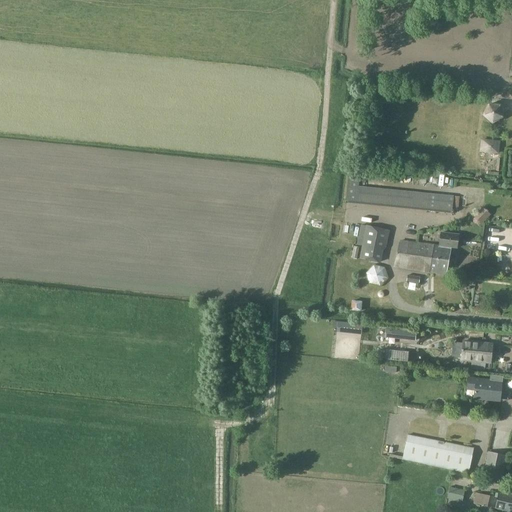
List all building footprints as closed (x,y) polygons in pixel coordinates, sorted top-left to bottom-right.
[(480,140),(479,151),(499,153),(500,141),(480,140)] [(346,203),(451,214),(452,210),(458,211),(459,197),(453,196),(358,187),(360,172),(348,171),(346,203)] [(483,207),(477,213),(485,221),(490,215),(483,207)] [(361,225),(357,245),(362,246),(360,259),(380,263),(383,251),(385,248),(389,230),(361,225)] [(450,248),(455,248),(457,235),(439,233),(438,247),(432,247),(428,272),(447,275),(450,248)] [(395,267),(428,272),(432,247),(432,246),(399,241),(395,267)] [(362,302),(351,301),(351,311),(361,312),(362,302)] [(392,330),(391,338),(415,341),(416,332),(392,330)] [(462,341),(460,361),(490,365),(492,345),(462,341)] [(475,387),(474,397),(499,400),(501,383),(503,384),(504,378),(492,376),(491,382),(477,381),(477,379),(469,378),(468,386),(475,387)] [(438,408),(439,404),(437,402),(433,401),(431,403),(430,406),(432,409),(435,410),(438,408)] [(403,460),(468,473),(473,449),(408,436),(403,460)] [(488,452),(483,478),(501,482),(507,456),(488,452)] [(511,511),(511,494),(499,492),(495,509),(511,511)] [(489,511),(493,497),(476,493),(473,504),(482,506),(480,511),(489,511)]
